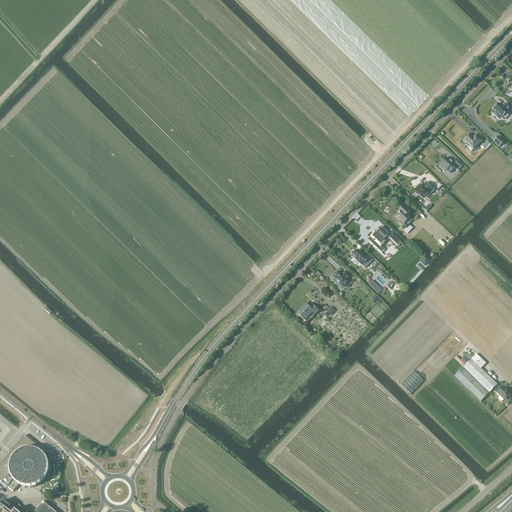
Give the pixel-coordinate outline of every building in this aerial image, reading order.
[(494,111),(492,113),(499,119),(500,118),(501,118),(502,117),(502,118),(508,112),(507,111),(510,108),(505,103),(501,106),(499,104),(495,108),(493,110),(494,111)] [(469,134),(463,140),(467,144),(466,145),(468,148),(470,146),(473,150),(482,141),(476,135),(473,138),(469,134)] [(498,136),(493,142),(499,147),(504,142),(498,136)] [(446,158),(440,164),(449,173),(454,168),(457,171),(461,166),(455,160),(452,163),(446,158)] [(420,185),(415,191),(416,192),(415,192),(415,194),(417,195),(418,195),(418,194),(423,198),(428,193),(430,195),(434,190),(427,183),(424,186),(423,187),(420,185)] [(441,186),(437,190),(441,195),(445,190),(441,186)] [(399,214),(396,217),(400,221),(400,222),(399,223),(400,224),(401,225),(402,225),(403,224),(404,225),(410,217),(407,215),(412,210),(404,202),(400,206),(402,208),(397,212),(399,214)] [(409,225),(404,231),(407,234),(412,228),(409,225)] [(372,239),(369,241),(373,245),(381,253),(383,250),(384,249),(381,247),(384,243),(385,242),(383,240),(384,239),(389,234),(382,227),(376,233),(375,232),(370,237),(372,239)] [(390,238),(389,239),(397,246),(401,242),(393,235),(390,238)] [(358,250),(352,256),(362,266),(368,260),(370,262),(372,259),(368,255),(366,257),(363,255),(364,255),(363,255),(362,254),(362,253),(358,250)] [(334,276),(332,277),(334,279),(333,281),(337,285),(339,283),(343,287),(348,281),(347,280),(350,276),(345,272),(342,275),(338,271),(336,273),(336,272),(333,275),(334,276)] [(306,304),(297,314),(307,323),(318,310),(312,305),(310,308),(306,304)] [(330,307),(326,311),(330,316),(335,311),(330,307)] [(455,377),(481,402),(497,385),(481,369),(486,364),(476,354),(471,360),(455,377)] [(498,387),(494,391),(496,393),(496,392),(500,396),(498,398),(502,402),(504,400),(510,394),(502,386),(500,389),(498,387)] [(35,485),(34,484),(36,483),(37,483),(38,482),(39,481),(41,480),(42,479),(42,478),(43,476),(44,475),(44,474),(45,472),(45,471),(45,469),(45,468),(45,466),(45,465),(51,458),(24,436),(14,448),(16,449),(14,452),(12,451),(11,452),(10,454),(11,455),(9,457),(8,456),(0,465),(0,481),(1,483),(6,488),(7,487),(13,492),(19,484),(20,485),(22,486),(23,486),(25,487),(27,487),(28,487),(30,487),(32,486),(33,486),(35,485)] [(0,502),(0,511),(54,511),(42,502),(33,511),(26,511),(12,500),(7,506),(1,501),(0,502)]
